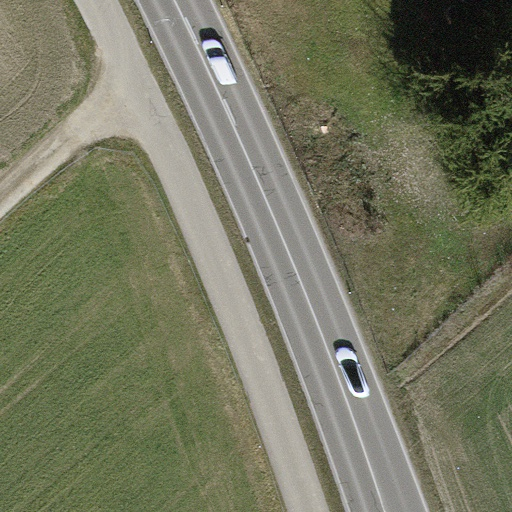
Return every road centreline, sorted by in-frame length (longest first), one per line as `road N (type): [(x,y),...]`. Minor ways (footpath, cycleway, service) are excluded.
road 1 (secondary): [(168,0),(350,421),(376,511)]
road 2 (track): [(128,74),(0,194)]
